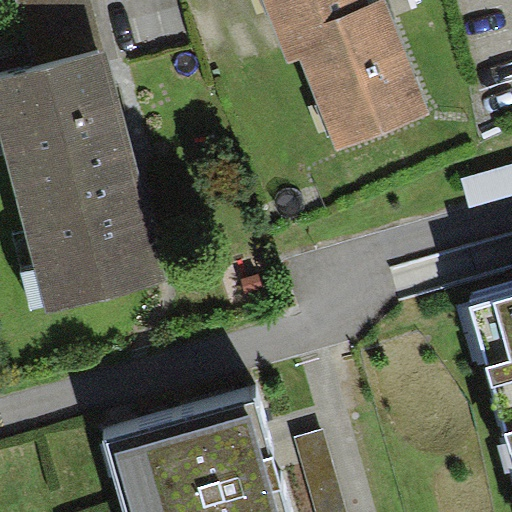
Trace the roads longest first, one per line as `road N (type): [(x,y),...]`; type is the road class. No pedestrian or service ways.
road 1 (residential): [(314,327),(0,415)]
road 2 (residential): [(314,327),(343,264),(511,215)]
